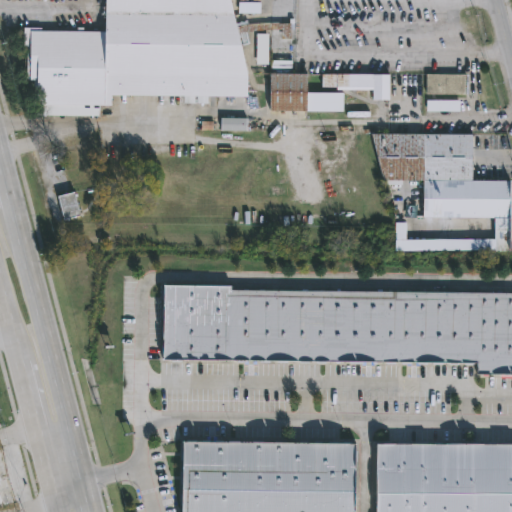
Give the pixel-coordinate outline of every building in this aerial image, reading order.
[(235,0),(238,14),(247,46),(252,74),(250,97),(209,96),(209,104),(199,104),(199,96),(196,96),(196,104),(186,104),(186,96),(126,96),(126,104),(122,104),(122,96),(114,96),(114,105),(101,105),(101,116),(35,115),(35,113),(33,113),(33,73),(29,73),(30,47),(25,47),(25,28),(44,28),(44,31),(79,31),(79,27),(85,27),(85,24),(105,24),(105,32),(110,32),(110,0),(235,0)] [(346,107),(346,112),(274,111),(274,73),(312,74),(312,93),(346,94),(346,107)] [(392,75),(392,87),(398,87),(398,96),(392,96),(392,100),(376,100),(376,90),(340,90),(340,87),(325,87),(325,74),(392,75)] [(459,89),(459,92),(468,92),(468,95),(428,94),(428,74),(469,75),(469,89),(459,89)] [(457,114),(458,104),(426,103),(426,113),(457,114)] [(250,119),(250,131),(224,130),(224,118),(250,119)] [(477,135),(477,180),(511,180),(511,231),(497,231),(497,218),(426,218),(426,181),(387,181),(375,134),(477,135)] [(78,216),(61,220),(55,196),(73,192),(78,216)] [(228,286),(228,291),(511,293),(511,375),(475,375),(475,364),(161,361),(162,286),(228,286)] [(356,444),(354,511),(181,511),(182,442),(356,444)] [(374,511),(375,445),(511,447),(511,511),(374,511)] [(0,449),(3,449),(7,476),(4,477),(4,480),(10,480),(17,502),(4,507),(2,504),(0,504),(0,449)]
